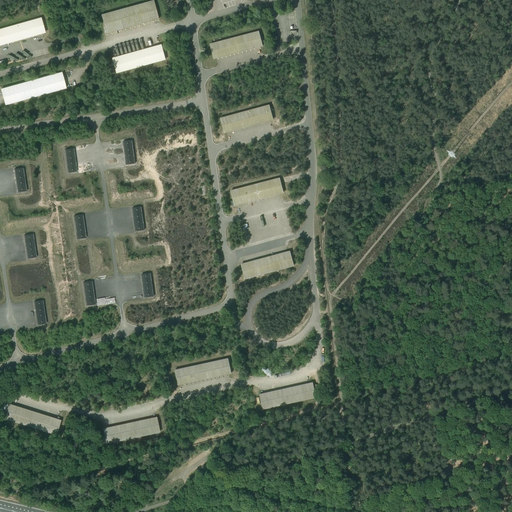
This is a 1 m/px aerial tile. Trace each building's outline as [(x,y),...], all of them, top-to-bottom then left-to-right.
[(101,15),(106,34),(158,20),(153,1),(101,15)] [(0,30),(0,45),(44,33),(40,19),(0,30)] [(214,59),(259,47),(262,46),(258,32),(210,45),(214,59)] [(161,46),(158,46),(113,59),(117,73),(165,60),(161,46)] [(65,88),(61,73),(1,90),(5,105),(65,88)] [(224,133),(270,121),(273,120),(269,106),(220,119),(224,133)] [(123,142),(125,160),(126,165),(135,164),(132,141),(123,142)] [(76,172),(76,166),(73,149),(64,150),(68,173),(76,172)] [(14,169),(17,188),(17,193),(26,191),(23,168),(14,169)] [(283,193),(281,184),(279,179),(230,191),(234,206),(283,193)] [(132,208),(134,227),(135,232),(144,230),(141,207),(132,208)] [(86,238),(85,232),(82,215),(74,216),(77,239),(86,238)] [(24,236),(26,254),(27,259),(36,258),(32,234),(24,236)] [(289,252),(243,264),(241,265),(245,279),(293,266),(289,252)] [(141,275),(144,293),(144,298),(153,297),(150,273),(141,275)] [(95,305),(94,299),(92,282),(83,283),(86,306),(95,305)] [(34,302),(36,320),(37,325),(46,324),(42,301),(34,302)] [(178,385),(228,374),(231,374),(228,359),(174,371),(178,385)] [(312,383),(309,384),(259,395),(262,409),(315,398),(312,383)] [(60,421),(56,420),(8,405),(4,419),(56,435),(60,421)] [(156,418),(106,428),(103,429),(106,444),(159,432),(156,418)]
